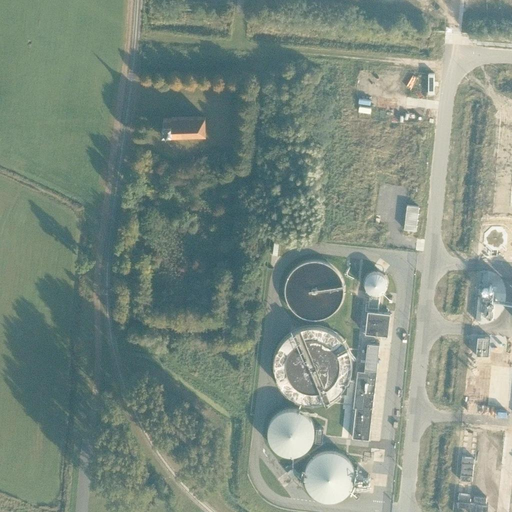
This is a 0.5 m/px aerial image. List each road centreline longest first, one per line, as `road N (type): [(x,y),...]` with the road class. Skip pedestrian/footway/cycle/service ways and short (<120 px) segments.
road 1 (unclassified): [(81,511),(97,366),(97,270),(130,0)]
road 2 (unclassified): [(404,511),(451,73),(474,54),(511,56)]
